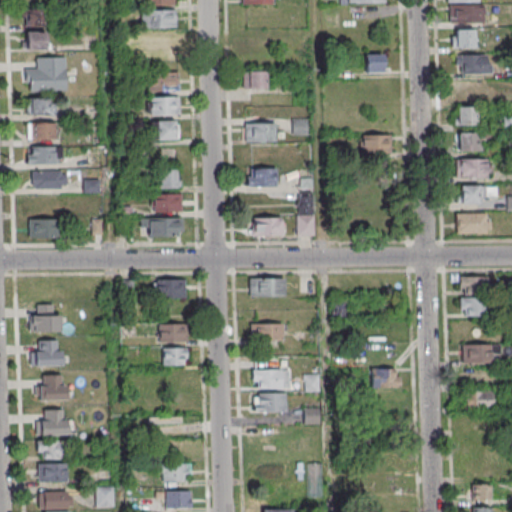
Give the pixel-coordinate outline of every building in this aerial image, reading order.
[(450,6),(484,5),(485,23),(451,24),(450,6)] [(37,8),(21,8),(22,26),(37,25),(37,8)] [(147,10),(178,10),(178,28),(147,29),(147,10)] [(271,29),(242,29),(242,47),(271,47),(271,29)] [(474,47),(474,29),(451,29),(451,47),(474,47)] [(144,49),(172,49),(172,31),(144,31),(144,49)] [(22,51),(47,51),(47,32),(22,32),(22,51)] [(383,73),(383,53),(363,53),(363,73),(383,73)] [(456,56),(488,56),(488,65),(493,65),(493,74),(462,74),(462,66),(456,66),(456,56)] [(65,90),(65,57),(35,57),(35,67),(26,67),(26,90),(65,90)] [(265,70),(242,70),(242,88),(265,88),(265,70)] [(150,73),(181,73),(181,92),(151,92),(150,73)] [(461,83),(490,82),(491,100),(461,100),(461,83)] [(52,114),(52,97),(26,97),(26,114),(52,114)] [(151,98),(182,97),(182,116),(151,117),(151,98)] [(476,106),(454,106),(454,125),(476,125),(476,106)] [(292,135),(307,135),(307,118),(292,118),(292,135)] [(149,120),(149,137),(155,137),(155,139),(178,139),(178,120),(149,120)] [(27,121),(27,139),(54,139),(54,121),(27,121)] [(247,124),(278,124),(278,141),(247,142),(247,124)] [(481,151),(481,133),(456,133),(456,151),(481,151)] [(391,135),(360,135),(360,155),(391,155),(391,135)] [(61,145),(30,145),(30,163),(61,163),(61,145)] [(459,161),(488,160),(488,178),(459,178),(459,161)] [(178,168),(158,168),(158,188),(178,188),(178,168)] [(248,170),(279,169),(279,187),(248,187),(248,170)] [(30,188),(66,188),(66,171),(30,171),(30,188)] [(462,187),(480,187),(481,204),(458,205),(458,197),(462,197),(462,187)] [(297,193),(297,236),(313,236),(313,193),(297,193)] [(155,195),(184,195),(185,212),(155,213),(155,195)] [(457,214),(487,214),(487,235),(458,235),(457,214)] [(28,237),(51,237),(51,218),(28,218),(28,237)] [(151,220),(180,219),(181,237),(151,237),(151,220)] [(255,219),(285,219),(285,236),(255,237),(255,219)] [(487,275),(458,275),(458,294),(487,294),(487,275)] [(184,278),(156,278),(156,298),(184,298),(184,278)] [(252,280),(286,279),(286,297),(252,297),(252,280)] [(483,315),(483,297),(458,297),(458,315),(483,315)] [(39,306),(54,306),(55,317),(63,317),(63,332),(31,332),(31,318),(39,317),(39,306)] [(158,342),(186,342),(186,323),(158,323),(158,342)] [(252,325),(285,324),(285,342),(258,342),(258,336),(252,336),(252,325)] [(40,342),(59,341),(59,352),(64,352),(64,366),(37,367),(37,362),(32,363),(32,353),(40,353),(40,342)] [(461,363),(490,363),(490,353),(499,353),(499,344),(461,344),(461,363)] [(161,365),(186,365),(186,346),(161,346),(161,365)] [(370,388),(399,388),(399,368),(370,368),(370,388)] [(255,371),(283,371),(284,389),(255,389),(255,371)] [(318,391),(318,374),(304,374),(304,391),(318,391)] [(44,376),(63,376),(64,386),(68,386),(68,401),(41,402),(41,397),(37,397),(36,388),(45,387),(44,376)] [(463,409),(491,409),(491,390),(463,390),(463,409)] [(259,394),(288,394),(288,412),(259,412),(259,394)] [(318,408),(304,408),(304,424),(318,424),(318,408)] [(45,412),(64,411),(65,421),(69,421),(69,436),(38,437),(37,423),(46,423),(45,412)] [(39,443),(67,443),(67,460),(39,460),(39,443)] [(40,466),(68,465),(68,483),(40,483),(40,466)] [(164,466),(188,465),(188,482),(165,483),(164,466)] [(471,500),(490,500),(490,484),(471,484),(471,500)] [(94,506),(112,506),(112,487),(94,487),(94,506)] [(41,493),(69,492),(69,510),(41,510),(41,493)] [(168,492),(191,492),(191,509),(168,509),(168,492)]
